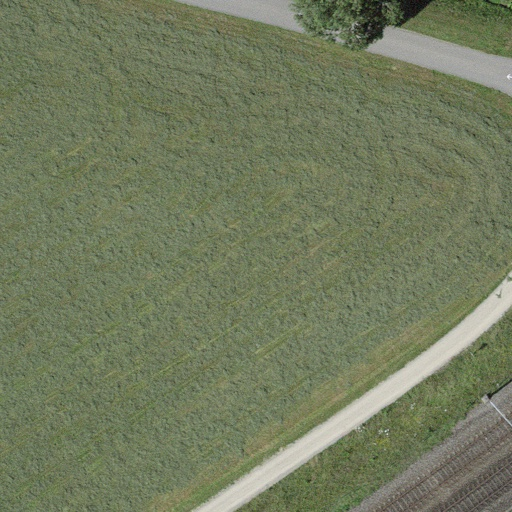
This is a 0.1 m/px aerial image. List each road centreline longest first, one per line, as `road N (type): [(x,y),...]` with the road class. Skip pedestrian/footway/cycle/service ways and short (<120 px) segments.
road 1 (track): [(511,290),(467,336),(209,511)]
road 2 (track): [(227,0),(511,73)]
